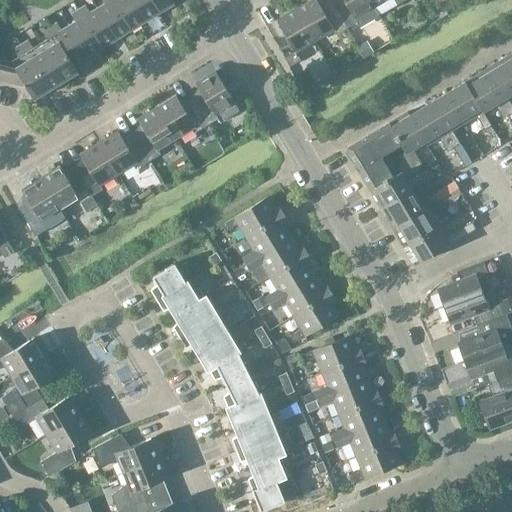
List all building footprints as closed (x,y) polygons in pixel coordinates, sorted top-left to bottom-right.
[(130,31),(111,0),(101,0),(104,5),(97,9),(116,40),(130,31)] [(111,0),(130,31),(145,22),(131,0),(111,0)] [(159,13),(151,0),(131,0),(145,22),(159,13)] [(151,0),(159,13),(174,4),(171,0),(151,0)] [(316,0),(312,0),(296,9),(314,41),(333,31),(335,35),(346,29),(330,1),(320,6),(316,0)] [(379,17),(373,7),(369,0),(331,0),(330,1),(346,29),(357,23),(360,28),(379,17)] [(85,6),(78,10),(101,49),(116,40),(97,9),(90,13),(85,6)] [(314,41),(296,9),(276,21),(295,52),(295,53),(296,52),(314,41)] [(101,49),(78,10),(71,15),(75,22),(68,27),(87,57),(101,49)] [(57,24),(50,28),(73,66),(87,57),(68,27),(61,31),(57,24)] [(78,72),(73,66),(50,28),(42,32),(47,40),(39,44),(62,82),(78,72)] [(28,41),(20,46),(48,91),(62,82),(39,44),(32,48),(28,41)] [(48,91),(20,46),(14,50),(18,57),(4,66),(0,65),(0,80),(26,87),(34,99),(48,91)] [(295,52),(284,58),(289,67),(300,61),(296,52),(295,53),(295,52)] [(511,53),(501,60),(511,77),(511,53)] [(511,94),(511,77),(501,60),(483,71),(509,115),(511,113),(511,105),(507,97),(511,94)] [(509,115),(483,71),(464,82),(482,112),(494,105),(503,119),(509,115)] [(201,93),(191,99),(202,117),(207,126),(217,120),(219,123),(239,111),(215,72),(195,84),(201,93)] [(482,112),(464,82),(446,93),(464,123),(476,116),(484,130),(491,126),(482,112)] [(464,123),(446,93),(426,105),(454,148),(460,144),(452,130),(464,123)] [(207,126),(202,117),(191,99),(181,105),(176,96),(156,108),(176,139),(194,128),(197,132),(207,126)] [(426,105),(409,115),(408,116),(424,142),(426,146),(439,138),(447,152),(454,148),(426,105)] [(143,128),(133,134),(149,161),(160,154),(157,150),(176,139),(156,108),(137,119),(143,128)] [(407,112),(388,124),(401,145),(406,153),(413,149),(424,142),(408,116),(409,115),(407,112)] [(401,145),(388,124),(368,136),(380,155),(381,157),(393,177),(401,172),(409,167),(407,164),(411,162),(419,164),(421,163),(413,149),(406,153),(401,145)] [(118,131),(98,143),(118,174),(136,163),(139,168),(149,161),(133,134),(123,140),(118,131)] [(380,155),(368,136),(347,149),(358,168),(380,155)] [(85,164),(75,170),(91,197),(102,190),(99,186),(118,174),(98,143),(79,155),(85,164)] [(381,157),(380,155),(358,168),(372,190),(393,177),(381,157)] [(60,167),(40,179),(60,210),(78,199),(81,203),(91,197),(75,170),(65,176),(60,167)] [(410,167),(409,167),(401,172),(405,179),(419,170),(418,169),(410,167)] [(412,191),(405,179),(401,172),(393,177),(372,190),(383,209),(412,191)] [(60,210),(40,179),(21,190),(28,201),(17,207),(35,236),(46,229),(41,221),(60,210)] [(438,201),(437,201),(434,195),(420,203),(412,191),(383,209),(394,228),(398,226),(397,225),(438,201)] [(237,225),(245,238),(284,214),(279,207),(275,209),(267,197),(222,225),(226,232),(237,225)] [(409,244),(438,226),(431,214),(445,205),(441,198),(437,201),(438,201),(397,225),(398,226),(409,244)] [(289,222),(284,214),(245,238),(254,251),(242,259),(245,264),(291,237),(284,225),(289,222)] [(445,238),(438,226),(409,244),(420,263),(476,229),(471,222),(445,238)] [(0,250),(5,259),(15,253),(0,229),(0,250)] [(299,248),(291,237),(245,264),(249,271),(261,264),(269,277),(307,254),(303,246),(299,248)] [(312,261),(307,254),(269,277),(277,290),(265,297),(269,304),(315,276),(308,264),(312,261)] [(106,275),(112,285),(135,274),(129,263),(106,275)] [(438,291),(444,307),(482,293),(490,289),(485,275),(488,274),(484,263),(456,273),(457,275),(451,276),(455,285),(438,291)] [(157,301),(186,283),(175,264),(153,278),(157,286),(151,290),(157,301)] [(244,266),(234,272),(239,281),(249,275),(244,266)] [(322,287),(315,276),(269,304),(273,310),(285,303),(293,316),(331,293),(326,285),(322,287)] [(186,283),(157,301),(164,311),(170,307),(175,315),(197,301),(204,298),(198,286),(191,290),(186,283)] [(243,293),(229,298),(233,309),(247,304),(243,293)] [(336,301),(331,293),(293,316),(301,329),(289,336),(293,343),(339,315),(332,303),(336,301)] [(476,326),(503,315),(511,312),(511,297),(498,302),(496,296),(485,301),(482,293),(444,307),(449,323),(472,314),(476,326)] [(263,295),(252,302),(257,311),(269,305),(263,295)] [(179,338),(215,316),(204,298),(197,301),(175,315),(180,323),(172,327),(179,338)] [(270,305),(258,312),(263,321),(269,317),(270,319),(276,315),(270,305)] [(247,330),(257,324),(249,312),(239,318),(247,330)] [(464,361),(502,347),(511,343),(511,337),(503,315),(476,326),(480,337),(458,345),(464,361)] [(227,335),(215,316),(179,338),(186,349),(193,345),(198,352),(227,335)] [(272,344),(261,326),(254,331),(265,348),(272,344)] [(238,353),(227,335),(198,352),(209,371),(217,366),(238,353)] [(315,358),(321,372),(363,355),(359,347),(355,349),(349,336),(300,356),(303,363),(315,358)] [(45,356),(35,338),(11,352),(3,338),(0,340),(0,369),(6,367),(11,377),(45,356)] [(290,350),(285,341),(278,346),(283,354),(290,350)] [(464,361),(470,377),(474,389),(488,384),(497,381),(499,387),(511,381),(511,343),(502,347),(464,361)] [(246,369),(238,353),(217,366),(224,380),(246,369)] [(366,364),(363,355),(321,372),(327,387),(314,392),(317,398),(367,378),(362,366),(366,364)] [(11,377),(17,386),(2,399),(12,416),(38,401),(31,390),(56,374),(45,356),(11,377)] [(253,382),(246,369),(224,380),(230,394),(253,382)] [(295,392),(287,373),(279,376),(287,395),(295,392)] [(372,391),(367,378),(317,398),(320,405),(333,400),(338,415),(380,398),(376,389),(372,391)] [(511,381),(499,387),(497,381),(488,384),(494,398),(480,403),(489,429),(511,420),(511,381)] [(260,395),(253,382),(230,394),(224,397),(230,414),(262,401),(260,395)] [(36,418),(46,435),(80,415),(70,396),(45,411),(38,401),(12,416),(19,428),(36,418)] [(200,424),(212,420),(206,397),(194,400),(200,424)] [(383,406),(380,398),(338,415),(344,429),(332,434),(334,441),(384,421),(379,408),(383,406)] [(269,418),(262,401),(230,414),(237,431),(269,418)] [(91,433),(80,415),(46,435),(56,452),(40,462),(49,477),(74,461),(66,448),(91,433)] [(276,435),(269,418),(237,431),(239,436),(231,440),(236,451),(276,435)] [(389,433),(384,421),(334,441),(337,447),(350,442),(356,457),(397,440),(394,431),(389,433)] [(284,456),(276,435),(236,451),(240,462),(249,460),(256,477),(256,479),(285,467),(288,466),(284,456)] [(119,462),(123,473),(160,458),(152,438),(125,449),(119,436),(94,450),(100,466),(119,462)] [(400,448),(397,440),(356,457),(361,471),(349,476),(352,484),(401,464),(396,450),(400,448)] [(168,478),(160,458),(123,473),(127,484),(111,495),(118,511),(146,500),(141,488),(168,478)] [(298,491),(285,467),(256,479),(256,477),(248,480),(260,511),(261,511),(285,503),(284,499),(298,491)] [(117,511),(181,511),(177,501),(150,511),(146,500),(118,511),(117,511)]
